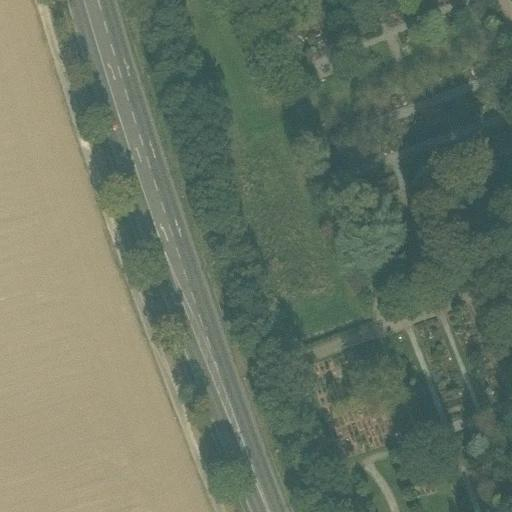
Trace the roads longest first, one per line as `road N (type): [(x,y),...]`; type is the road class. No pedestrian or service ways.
road 1 (track): [(217,511),(92,177),(39,0)]
road 2 (secondary): [(268,511),(151,194),(95,0)]
